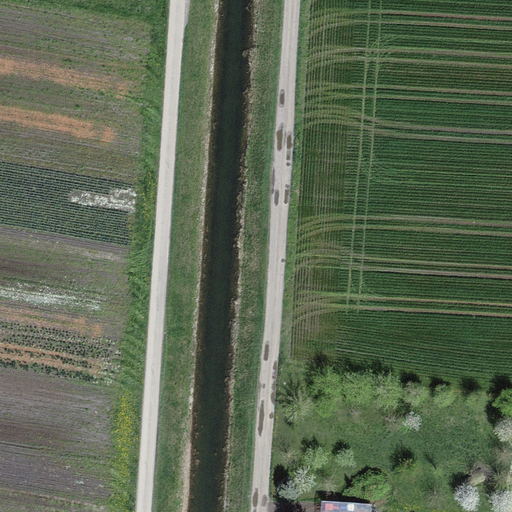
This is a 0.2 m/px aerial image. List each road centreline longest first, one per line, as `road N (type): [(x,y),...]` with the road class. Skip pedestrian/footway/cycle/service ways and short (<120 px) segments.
road 1 (track): [(142,511),(176,0)]
road 2 (track): [(268,511),(299,0)]
